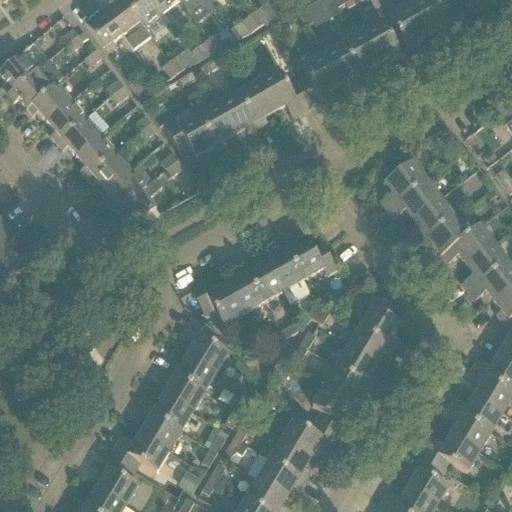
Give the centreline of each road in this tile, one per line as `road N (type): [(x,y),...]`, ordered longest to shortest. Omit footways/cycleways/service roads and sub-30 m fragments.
road 1 (residential): [(318,185),(430,330),(429,354),(333,511)]
road 2 (residential): [(318,185),(511,75)]
road 3 (residential): [(0,144),(114,276),(136,286),(153,274)]
road 4 (residential): [(153,274),(161,310),(84,441)]
road 5 (residential): [(153,274),(318,185)]
